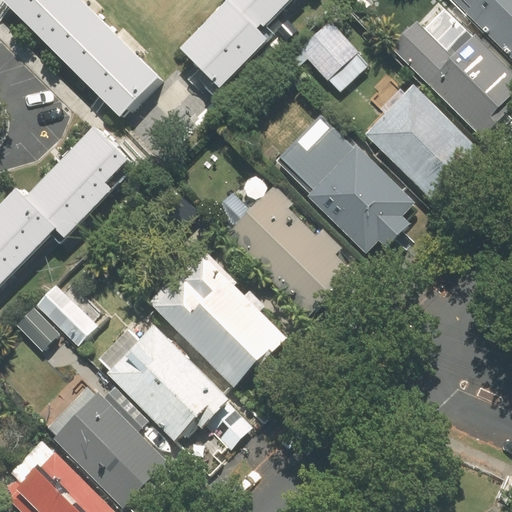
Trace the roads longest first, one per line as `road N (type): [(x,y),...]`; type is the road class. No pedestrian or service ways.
road 1 (residential): [(250,511),(396,363)]
road 2 (residential): [(396,363),(511,253)]
road 3 (residential): [(511,410),(396,363)]
